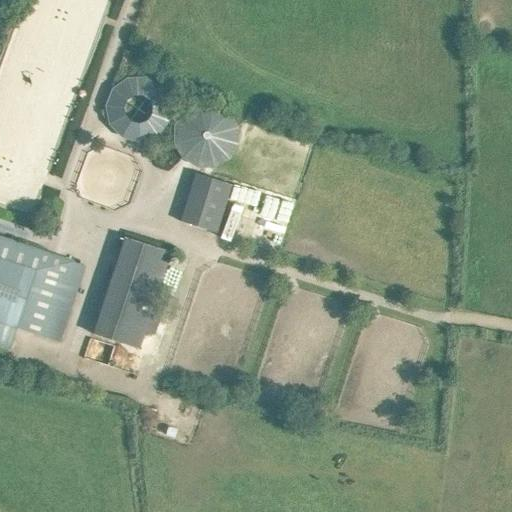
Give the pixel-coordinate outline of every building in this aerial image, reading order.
[(112,138),(165,136),(162,80),(109,82),(112,138)] [(184,111),(174,125),(173,142),(181,157),(196,167),(213,168),(228,160),(237,145),(238,128),(231,113),(216,104),(199,103),(184,111)] [(230,186),(196,175),(182,222),(215,233),(230,186)] [(286,241),(290,198),(255,195),(252,238),(286,241)] [(92,333),(138,348),(170,250),(124,236),(92,333)] [(17,328),(59,342),(85,265),(0,237),(0,344),(10,347),(17,328)]
